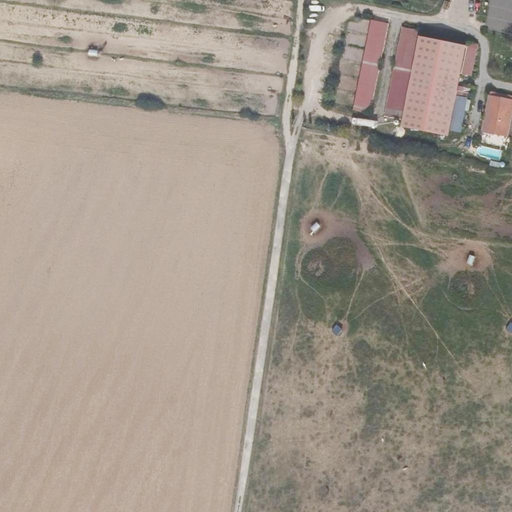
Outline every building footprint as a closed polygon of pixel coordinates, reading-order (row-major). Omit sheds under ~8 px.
[(489,0),(486,29),(500,31),(503,5),(510,6),(510,0),(489,0)] [(387,24),(369,20),(354,106),(371,110),(387,24)] [(398,27),(390,64),(398,65),(405,29),(398,27)] [(407,75),(416,31),(405,29),(398,65),(390,64),(389,72),(407,75)] [(464,45),(415,35),(397,124),(447,133),(464,45)] [(511,111),(511,96),(487,92),(479,132),(507,139),(511,111)]
